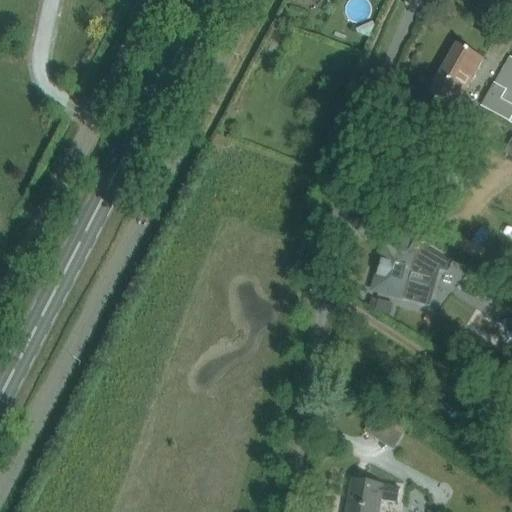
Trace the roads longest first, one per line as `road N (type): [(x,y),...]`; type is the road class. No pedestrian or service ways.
road 1 (unclassified): [(0,485),(250,0)]
road 2 (unclassified): [(293,511),(329,251),(379,83),(415,0)]
road 3 (primary): [(0,405),(209,0)]
road 4 (unclassified): [(0,295),(152,0)]
